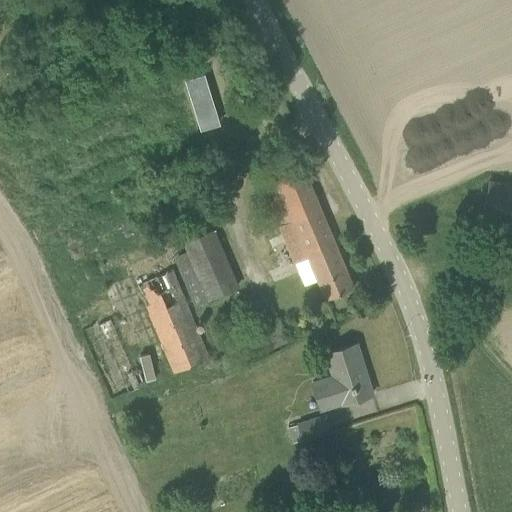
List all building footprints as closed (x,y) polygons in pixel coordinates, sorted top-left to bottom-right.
[(270,200),(295,263),(305,285),(318,280),(325,299),(354,287),(300,158),(264,173),(275,198),(270,200)] [(481,224),(496,226),(511,229),(511,184),(489,180),(481,224)] [(138,284),(170,359),(175,372),(208,358),(171,270),(138,284)] [(82,331),(111,399),(144,385),(138,369),(133,371),(111,319),(82,331)] [(279,319),(272,322),(257,328),(265,351),(288,343),(279,319)] [(342,403),(372,394),(356,343),(326,353),(333,376),(312,382),(321,409),(342,402),(342,403)] [(325,415),(298,424),(287,427),(291,443),(303,439),(330,431),(325,415)]
